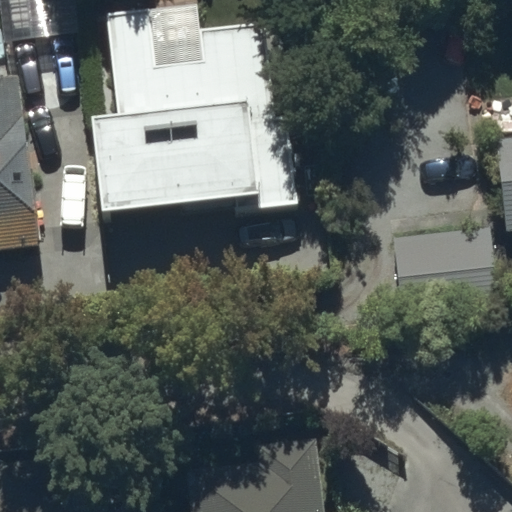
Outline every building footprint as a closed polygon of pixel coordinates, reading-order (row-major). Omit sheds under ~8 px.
[(193,24),(101,34),(114,137),(82,140),(94,247),(297,225),(287,138),(271,139),(261,42),(195,49),(193,24)] [(0,269),(35,265),(14,95),(0,96),(0,269)] [(511,247),(511,151),(490,154),(501,248),(511,247)] [(488,242),(388,250),(396,337),(495,328),(488,242)] [(258,478),(184,486),(187,511),(315,511),(310,456),(256,461),(258,478)] [(0,511),(143,511),(141,483),(0,495),(0,511)]
